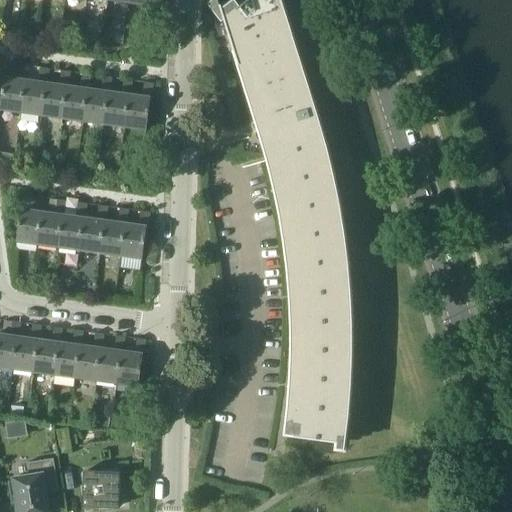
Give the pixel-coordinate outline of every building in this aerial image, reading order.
[(316,108),(282,0),(248,0),(240,6),(235,0),(232,0),(222,8),(221,5),(220,5),(260,134),(269,131),(272,161),(277,159),(278,188),(284,186),(284,215),(289,214),(288,242),(294,241),(292,270),(297,269),(294,298),(299,298),(295,326),(301,326),(295,354),(301,354),(294,382),(300,382),(292,409),(298,410),(295,437),(339,443),(340,430),(347,431),(350,413),(352,383),(353,353),(353,323),(352,293),(349,263),(345,232),(340,202),(334,173),(327,144),(316,108)] [(137,47),(138,35),(129,34),(127,46),(137,47)] [(0,108),(22,112),(26,80),(28,66),(20,65),(18,79),(4,77),(0,104),(0,108)] [(39,82),(26,80),(22,112),(43,115),(47,83),(49,69),(41,67),(39,82)] [(60,85),(47,83),(43,115),(63,118),(68,86),(70,71),(62,70),(60,85)] [(81,88),(68,86),(63,118),(84,121),(89,89),(91,74),(83,73),(81,88)] [(101,91),(89,89),(84,121),(105,124),(109,92),(111,77),(103,76),(101,91)] [(130,95),(132,80),(124,79),(122,94),(109,92),(105,124),(126,127),(130,95)] [(143,97),(130,95),(126,127),(146,130),(151,98),(152,98),(154,83),(145,82),(143,97)] [(16,154),(0,152),(0,161),(17,163),(16,154)] [(17,240),(39,244),(43,212),(45,198),(37,196),(35,211),(21,209),(17,240)] [(56,214),(43,212),(39,244),(60,247),(64,215),(66,200),(58,199),(56,214)] [(77,217),(64,215),(60,247),(80,249),(85,218),(87,203),(79,202),(77,217)] [(98,220),(85,218),(80,249),(101,252),(106,221),(108,206),(100,205),(98,220)] [(126,224),(128,209),(121,208),(119,223),(106,221),(101,252),(122,255),(126,224)] [(139,226),(126,224),(122,255),(142,258),(147,227),(148,227),(150,212),(142,211),(139,226)] [(3,329),(11,331),(11,336),(0,334),(0,366),(14,369),(19,337),(21,322),(13,321),(13,322),(4,321),(3,329)] [(32,339),(19,337),(14,369),(35,372),(40,340),(42,325),(34,324),(32,339)] [(40,340),(35,372),(56,374),(60,343),(62,328),(54,327),(52,342),(40,340)] [(73,344),(60,343),(56,374),(77,377),(81,345),(83,331),(75,330),(73,344)] [(98,380),(102,348),(104,334),(96,333),(94,347),(81,345),(77,377),(98,380)] [(115,350),(102,348),(98,380),(118,383),(123,351),(125,337),(117,336),(115,350)] [(123,351),(118,383),(138,386),(143,355),(145,340),(138,339),(136,353),(123,351)] [(23,417),(24,408),(12,407),(11,415),(23,417)] [(17,496),(19,511),(48,511),(45,492),(59,490),(54,458),(28,463),(30,477),(15,479),(15,480),(9,481),(11,497),(17,496)] [(123,505),(117,469),(81,474),(87,511),(123,505)]
